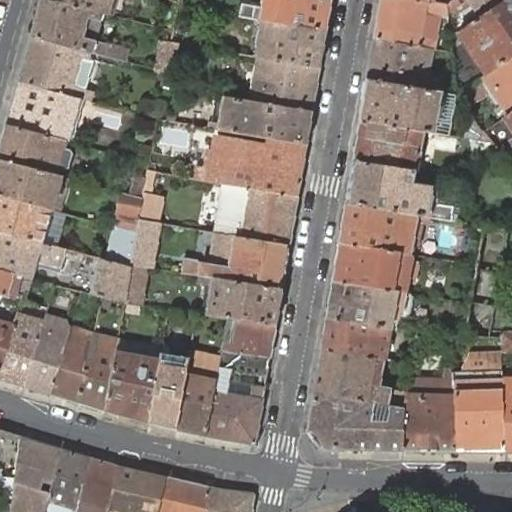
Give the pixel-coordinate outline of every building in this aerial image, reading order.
[(52,0),(41,0),(32,37),(93,52),(97,54),(109,57),(112,45),(96,41),(104,13),(52,0)] [(52,0),(104,13),(106,14),(109,6),(111,8),(112,0),(52,0)] [(241,17),(253,20),(262,21),(326,32),(331,3),(311,0),(264,0),(263,8),(255,7),(243,5),(241,17)] [(448,11),(447,5),(414,0),(381,0),(375,40),(432,49),(435,50),(441,17),(448,17),(448,11)] [(507,0),(453,0),(447,5),(448,11),(453,7),(458,14),(473,4),(482,17),(507,0)] [(511,58),(511,0),(507,0),(482,17),(458,32),(487,75),(511,58)] [(320,68),(326,32),(262,21),(255,57),(257,58),(320,68)] [(32,37),(19,83),(80,99),(90,102),(93,91),(87,89),(97,54),(93,52),(32,37)] [(375,40),(368,81),(427,90),(432,49),(375,40)] [(163,42),(162,49),(170,51),(171,43),(163,42)] [(170,51),(166,72),(174,74),(179,45),(171,43),(170,51)] [(128,50),(112,45),(109,57),(125,61),(128,50)] [(162,49),(158,69),(166,72),(170,51),(162,49)] [(312,111),(320,68),(257,58),(250,101),(312,111)] [(511,112),(511,58),(487,75),(485,76),(494,88),(507,109),(502,112),(506,117),(511,112)] [(164,87),(171,88),(174,74),(166,72),(164,87)] [(494,88),(485,76),(456,96),(465,107),(494,88)] [(437,100),(438,93),(427,90),(368,81),(361,121),(423,131),(431,132),(433,120),(436,106),(437,100)] [(19,83),(8,126),(67,142),(69,142),(73,128),(62,125),(67,105),(78,108),(80,99),(19,83)] [(214,124),(213,129),(272,139),(307,145),(312,111),(250,101),(226,97),(221,126),(214,124)] [(62,125),(73,128),(78,108),(67,105),(62,125)] [(354,162),(416,172),(423,131),(361,121),(354,162)] [(8,126),(0,155),(0,160),(58,176),(61,168),(62,168),(63,168),(63,167),(64,167),(68,153),(68,152),(67,151),(67,150),(66,150),(65,150),(67,142),(8,126)] [(492,142),(484,132),(478,140),(492,142)] [(298,197),(307,145),(272,139),(271,149),(218,140),(216,151),(209,150),(205,169),(196,168),(194,179),(217,183),(222,184),(298,197)] [(139,161),(144,163),(149,164),(153,147),(142,145),(139,161)] [(0,160),(0,195),(53,210),(61,213),(63,203),(52,200),(58,176),(0,160)] [(418,216),(458,222),(459,215),(454,214),(455,207),(438,204),(440,192),(441,190),(413,186),(416,172),(354,162),(347,203),(418,216)] [(135,176),(131,196),(143,199),(146,185),(148,171),(149,164),(144,163),(140,177),(135,176)] [(148,171),(146,185),(156,186),(158,173),(148,171)] [(52,200),(63,203),(70,179),(58,176),(52,200)] [(216,233),(225,235),(290,246),(298,197),(222,184),(214,233),(216,233)] [(123,193),(116,227),(124,230),(137,233),(139,220),(143,199),(131,196),(123,193)] [(0,195),(0,232),(61,248),(64,236),(47,232),(53,210),(0,195)] [(340,243),(411,255),(412,249),(416,249),(419,227),(416,227),(418,216),(347,203),(340,243)] [(132,267),(149,269),(152,269),(159,224),(139,220),(137,233),(132,267)] [(465,337),(489,338),(503,262),(509,230),(484,226),(477,266),(471,304),(465,337)] [(132,267),(137,233),(124,230),(119,264),(132,267)] [(0,232),(0,269),(22,275),(29,277),(33,279),(36,266),(61,272),(63,265),(67,250),(61,248),(0,232)] [(185,275),(200,276),(282,289),(290,246),(225,235),(216,233),(211,260),(221,261),(220,269),(210,267),(197,266),(193,262),(184,261),(182,274),(185,275)] [(410,263),(411,255),(340,243),(334,281),(405,293),(407,281),(413,282),(416,264),(410,263)] [(104,298),(126,304),(132,267),(119,264),(101,259),(99,266),(92,294),(104,298)] [(221,261),(211,260),(210,267),(220,269),(221,261)] [(126,304),(142,306),(149,269),(132,267),(126,304)] [(0,269),(0,295),(2,296),(16,299),(22,275),(0,269)] [(239,320),(276,325),(282,289),(200,276),(199,285),(206,285),(207,286),(203,308),(211,310),(210,316),(228,319),(239,320)] [(411,298),(409,294),(405,293),(334,281),(328,318),(389,329),(396,330),(398,315),(404,317),(408,313),(411,298)] [(14,325),(0,374),(0,378),(25,386),(44,321),(18,314),(14,325)] [(25,386),(52,395),(71,329),(67,320),(53,316),(46,314),(44,321),(25,386)] [(328,318),(322,349),(376,358),(384,360),(389,329),(328,318)] [(228,319),(224,341),(235,343),(239,320),(228,319)] [(10,323),(0,320),(0,328),(7,330),(10,323)] [(224,341),(222,352),(270,358),(276,325),(239,320),(235,343),(224,341)] [(0,374),(14,325),(10,323),(7,330),(0,328),(0,374)] [(52,395),(79,403),(86,375),(79,373),(89,333),(72,327),(71,329),(52,395)] [(86,375),(95,335),(89,333),(79,373),(86,375)] [(502,352),(511,352),(511,333),(505,334),(501,338),(502,352)] [(92,377),(101,337),(95,335),(86,375),(92,377)] [(79,403),(105,411),(111,383),(116,355),(118,343),(101,337),(92,377),(86,375),(79,403)] [(149,424),(177,430),(190,350),(163,346),(161,362),(149,424)] [(322,349),(315,393),(374,403),(388,406),(391,389),(385,388),(385,384),(380,383),(373,382),(376,358),(322,349)] [(177,430),(206,436),(217,375),(218,370),(221,356),(190,350),(177,430)] [(221,356),(218,370),(268,377),(270,358),(222,352),(221,356)] [(105,411),(149,424),(161,362),(116,355),(111,383),(105,411)] [(380,383),(384,360),(376,358),(373,382),(380,383)] [(454,373),(454,372),(446,373),(446,382),(454,382),(454,373)] [(456,451),(505,453),(502,378),(502,372),(454,373),(454,382),(456,451)] [(217,375),(206,436),(253,444),(255,443),(264,393),(265,390),(253,388),(252,398),(225,393),(226,384),(228,378),(217,375)] [(511,452),(511,377),(502,378),(505,453),(511,452)] [(403,451),(456,451),(454,382),(446,382),(446,386),(442,382),(420,381),(416,387),(408,386),(407,391),(404,408),(403,451)] [(253,388),(226,384),(225,393),(252,398),(253,388)] [(388,406),(404,408),(407,391),(391,389),(388,406)] [(321,449),(403,451),(404,408),(388,406),(386,420),(371,420),(374,403),(315,393),(308,431),(321,449)] [(386,420),(388,406),(374,403),(371,420),(386,420)] [(60,449),(21,437),(14,499),(12,510),(18,511),(47,511),(48,507),(60,449)] [(78,511),(91,459),(60,449),(48,507),(47,511),(78,511)] [(117,467),(91,459),(78,511),(108,511),(109,507),(119,467),(117,467)] [(158,511),(166,478),(119,467),(109,507),(108,511),(120,511),(121,510),(129,511),(158,511)] [(205,511),(211,488),(166,478),(158,511),(205,511)] [(216,489),(211,488),(205,511),(251,511),(254,494),(216,489)]
